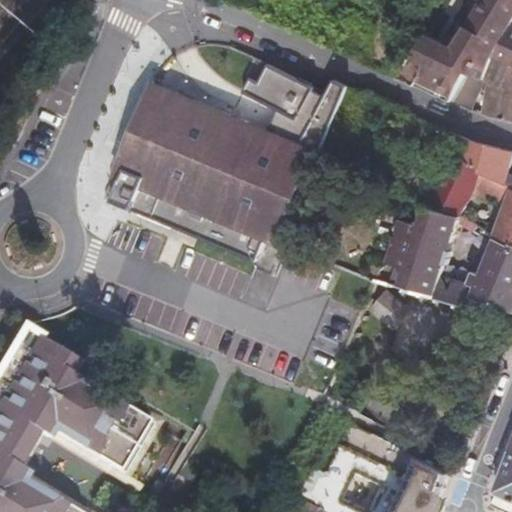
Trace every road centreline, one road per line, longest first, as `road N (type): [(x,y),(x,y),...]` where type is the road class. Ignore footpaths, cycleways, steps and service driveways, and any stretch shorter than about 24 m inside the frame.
road 1 (residential): [(511,136),(203,4),(176,0)]
road 2 (residential): [(48,203),(135,0)]
road 3 (residential): [(1,284),(40,288),(68,263),(69,229),(48,203)]
road 4 (residential): [(511,391),(460,511)]
